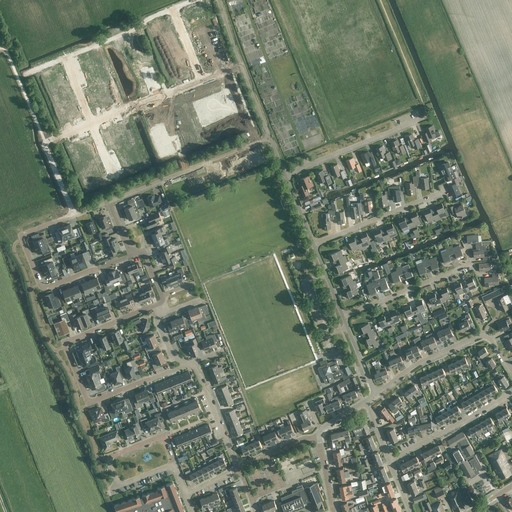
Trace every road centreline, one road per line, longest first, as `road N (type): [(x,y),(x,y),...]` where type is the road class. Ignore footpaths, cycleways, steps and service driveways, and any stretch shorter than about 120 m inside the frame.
road 1 (residential): [(148,379),(88,403),(64,342),(159,304)]
road 2 (residential): [(109,202),(269,137)]
road 3 (residential): [(97,269),(39,284),(20,235),(74,215)]
road 4 (residential): [(285,174),(422,119)]
road 5 (residential): [(313,244),(442,192)]
road 6 (residential): [(389,458),(511,392)]
road 7 (residential): [(342,316),(470,265)]
road 8 (residential): [(375,394),(416,364),(480,336)]
